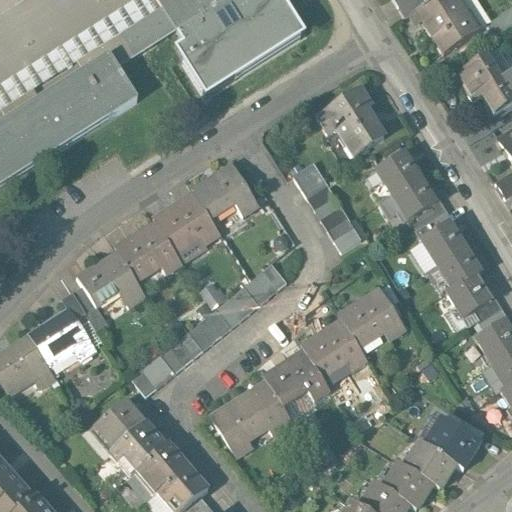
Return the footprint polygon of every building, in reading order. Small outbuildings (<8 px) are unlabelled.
[(153,0),(162,13),(77,66),(83,76),(38,104),(33,95),(1,114),(7,124),(0,128),(0,190),(136,105),(115,72),(175,34),(181,45),(173,50),(204,99),(304,36),(281,0),(153,0)] [(392,0),(398,8),(410,0),(392,0)] [(410,0),(398,8),(397,9),(404,20),(416,13),(416,12),(427,5),(423,0),(410,0)] [(476,33),(454,0),(433,0),(427,5),(416,12),(416,13),(442,54),(476,33)] [(511,10),(487,26),(494,39),(511,26),(511,10)] [(511,76),(511,75),(499,83),(485,59),(456,77),(473,104),(482,98),(494,117),(511,105),(511,76)] [(360,92),(317,119),(327,134),(336,128),(354,157),(382,139),(364,111),(369,108),(360,92)] [(511,133),(500,141),(511,160),(511,133)] [(403,154),(376,171),(392,197),(419,180),(403,154)] [(313,167),(293,179),(307,201),(327,188),(313,167)] [(232,168),(191,194),(193,198),(208,221),(234,205),(243,220),(259,210),(232,168)] [(511,174),(495,185),(505,201),(511,196),(511,174)] [(419,180),(392,197),(408,222),(409,222),(436,205),(436,204),(435,202),(433,203),(419,180)] [(327,188),(307,201),(314,212),(334,200),(327,188)] [(193,198),(167,214),(169,216),(154,225),(155,227),(171,253),(197,237),(204,247),(219,238),(208,221),(193,198)] [(334,200),(314,212),(321,223),(341,210),(334,200)] [(436,205),(409,222),(415,232),(424,226),(447,212),(440,201),(436,204),(436,205)] [(341,210),(321,223),(327,233),(347,221),(341,210)] [(447,212),(424,226),(431,237),(449,225),(453,222),(447,212)] [(347,221),(327,233),(334,244),(354,231),(347,221)] [(431,237),(422,244),(436,268),(464,251),(449,225),(431,237)] [(155,227),(130,243),(131,245),(116,255),(117,257),(133,282),(159,266),(166,278),(181,268),(171,253),(155,227)] [(354,231),(334,244),(341,255),(361,242),(354,231)] [(464,251),(436,268),(451,293),(474,278),(479,275),(464,251)] [(106,267),(78,285),(82,291),(95,312),(120,296),(129,311),(145,301),(133,282),(117,257),(104,265),(106,267)] [(286,285),(271,267),(261,275),(277,293),(286,285)] [(277,293),(261,275),(252,282),(267,301),(277,293)] [(451,293),(446,296),(463,322),(473,316),(491,304),(474,278),(451,293)] [(267,301),(252,282),(243,290),(258,308),(267,301)] [(258,308),(243,290),(234,297),(249,316),(258,308)] [(95,312),(82,291),(72,297),(84,316),(85,318),(95,312)] [(378,293),(363,303),(364,305),(340,320),(338,318),(341,323),(356,348),(381,332),(389,344),(404,334),(378,293)] [(72,297),(71,297),(60,304),(65,313),(67,312),(73,323),(84,316),(72,297)] [(249,316),(234,297),(224,305),(239,323),(249,316)] [(491,304),(473,316),(479,325),(501,311),(495,301),(491,304)] [(239,323),(224,305),(215,312),(230,331),(239,323)] [(65,313),(52,321),(54,324),(28,340),(28,341),(45,367),(71,351),(77,362),(92,353),(73,323),(67,312),(65,313)] [(230,331),(215,312),(206,320),(221,339),(230,331)] [(221,339),(206,320),(196,328),(211,346),(221,339)] [(327,335),(302,351),(301,348),(300,349),(303,354),(319,379),(344,363),(352,374),(367,365),(356,348),(341,323),(326,333),(327,335)] [(511,338),(504,325),(477,342),(492,366),(511,353),(511,338)] [(211,346),(196,328),(187,335),(202,354),(211,346)] [(202,354),(187,335),(178,343),(193,361),(202,354)] [(28,341),(13,351),(14,353),(0,361),(0,386),(6,396),(32,380),(39,391),(54,382),(45,367),(28,341)] [(178,343),(168,350),(183,369),(193,361),(178,343)] [(183,369),(168,350),(159,358),(174,376),(183,369)] [(511,353),(492,366),(507,391),(511,388),(511,353)] [(303,354),(289,363),(290,365),(265,381),(263,378),(262,379),(265,384),(281,409),(288,404),(291,409),(302,403),(298,398),(307,392),(315,404),(329,395),(319,379),(303,354)] [(159,358),(150,365),(165,384),(174,376),(159,358)] [(150,365),(140,373),(155,392),(165,384),(150,365)] [(146,399),(155,392),(140,373),(131,381),(146,399)] [(265,384),(211,418),(237,459),(253,450),(247,440),(267,427),(273,437),(291,425),(281,409),(265,384)] [(6,396),(0,386),(0,405),(9,401),(6,396)] [(511,388),(507,391),(502,394),(511,409),(511,388)] [(124,403),(94,429),(114,452),(144,426),(124,403)] [(483,435),(463,422),(456,433),(476,446),(483,435)] [(456,433),(439,423),(424,448),(454,467),(459,470),(467,457),(469,459),(477,447),(476,446),(456,433)] [(114,452),(109,456),(118,467),(123,463),(134,476),(164,449),(144,426),(114,452)] [(424,448),(419,445),(404,471),(430,488),(438,492),(454,467),(424,448)] [(134,476),(127,482),(146,505),(157,496),(187,470),(167,447),(134,476)] [(0,511),(19,511),(32,502),(0,466),(0,511)] [(404,471),(398,467),(390,480),(394,482),(386,495),(407,509),(412,511),(415,511),(430,488),(404,471)] [(187,470),(157,496),(170,511),(184,511),(199,500),(207,493),(187,470)] [(386,495),(374,487),(366,499),(370,501),(363,511),(404,511),(407,509),(386,495)] [(32,502),(19,511),(45,511),(34,500),(32,502)] [(199,500),(184,511),(202,511),(207,508),(199,500)]
